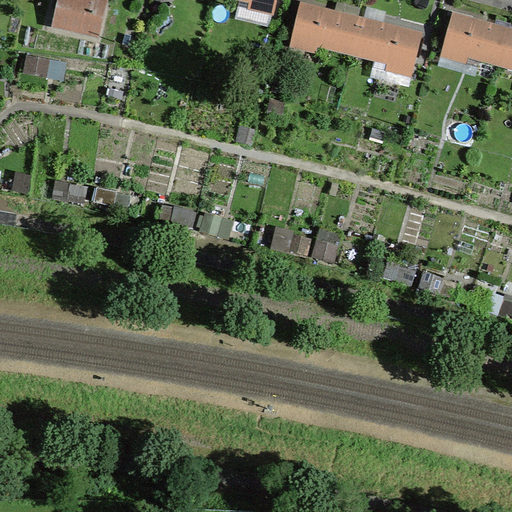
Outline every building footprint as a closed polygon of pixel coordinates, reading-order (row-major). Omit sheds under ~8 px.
[(97,35),(104,3),(90,0),(60,0),(55,25),(97,35)] [(302,7),(295,38),(352,53),(353,53),(361,21),(323,12),(302,7)] [(511,32),(478,23),(455,17),(446,48),(503,65),(511,33),(511,32)] [(353,53),(411,67),(419,35),(381,26),(361,21),(353,53)] [(511,33),(503,65),(511,67),(511,33)]
